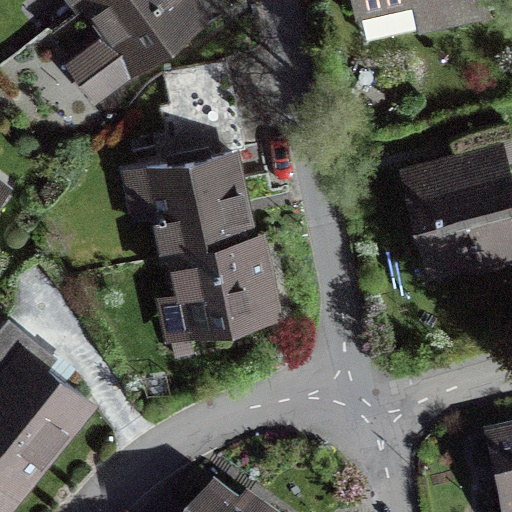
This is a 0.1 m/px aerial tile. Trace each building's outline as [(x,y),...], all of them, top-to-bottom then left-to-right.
[(79,0),(76,3),(77,4),(83,0),(84,0),(110,33),(70,63),(96,95),(205,14),(195,0),(79,0)] [(356,0),(365,38),(484,12),(481,0),(356,0)] [(159,104),(170,161),(229,149),(239,146),(221,57),(163,69),(170,102),(159,104)] [(247,236),(229,149),(170,161),(146,166),(165,253),(173,252),(247,236)] [(406,170),(428,254),(472,243),(478,269),(511,260),(511,192),(503,159),(456,171),(453,158),(406,170)] [(274,313),(257,234),(247,236),(173,252),(190,330),(274,313)] [(0,508),(91,398),(29,348),(26,351),(0,330),(0,508)] [(511,511),(511,435),(490,440),(504,511),(511,511)] [(256,511),(237,511),(213,495),(200,511),(259,511),(258,511),(256,511)]
